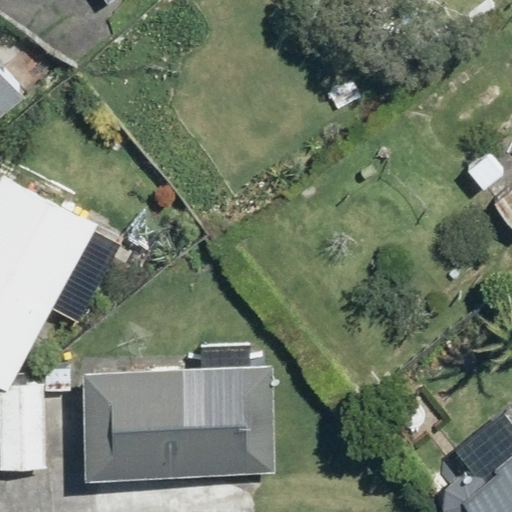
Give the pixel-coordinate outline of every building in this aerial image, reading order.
[(0,112),(25,93),(0,62),(0,112)] [(45,376),(11,377),(100,217),(4,164),(0,171),(0,423),(1,462),(46,461),(45,376)] [(511,183),(492,200),(511,224),(511,183)] [(273,356),(82,361),(85,470),(276,465),(273,356)] [(461,467),(446,478),(443,501),(451,511),(511,511),(511,451),(486,473),(481,469),(461,467)]
